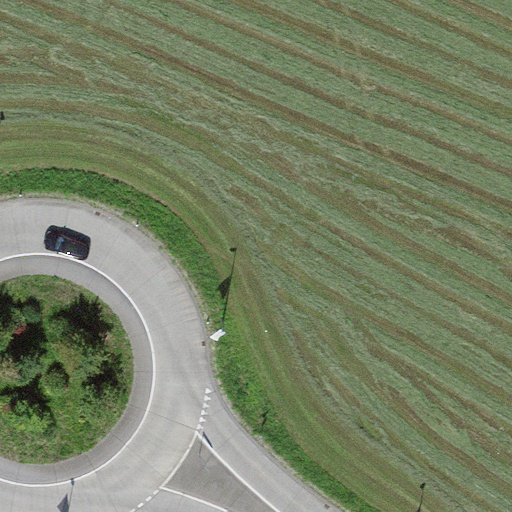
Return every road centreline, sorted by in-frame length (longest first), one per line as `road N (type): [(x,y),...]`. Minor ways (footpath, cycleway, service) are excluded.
road 1 (primary): [(154,442),(173,378),(160,313),(141,284),(87,245),(55,236),(0,241)]
road 2 (primary): [(0,503),(40,509),(85,500),(124,477),(154,442)]
road 3 (primary): [(261,511),(154,442)]
